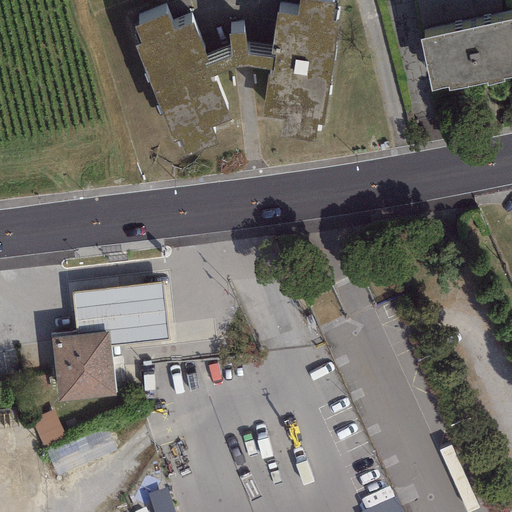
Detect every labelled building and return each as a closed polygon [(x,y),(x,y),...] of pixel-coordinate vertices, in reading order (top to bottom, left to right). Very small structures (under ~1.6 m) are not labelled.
[(166,16),(132,29),(139,44),(133,47),(173,142),(179,140),(185,157),(217,144),(211,128),(229,119),(213,78),(235,68),(249,67),(270,70),(260,117),(281,119),(278,139),(313,144),(316,125),(322,126),(339,24),(333,22),(335,4),(308,0),(298,0),(294,17),(277,14),(271,58),(248,55),(244,33),(227,34),(230,57),(209,66),(192,23),(172,33),(166,16)] [(511,18),(423,37),(434,92),(511,75),(511,18)] [(73,290),(77,335),(107,331),(109,343),(167,338),(162,282),(73,290)] [(77,335),(51,338),(59,402),(115,396),(109,343),(107,331),(77,335)] [(177,511),(169,483),(148,490),(154,511),(177,511)]
